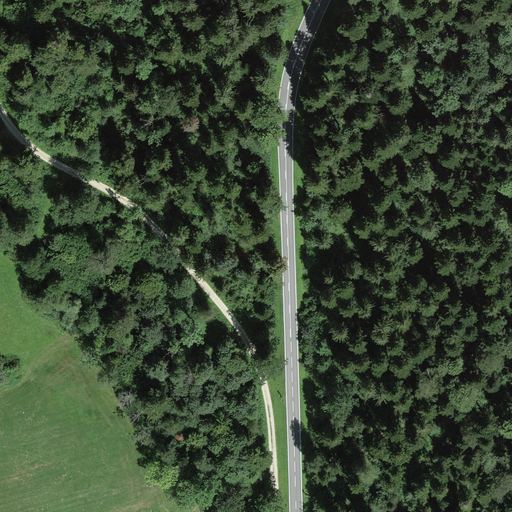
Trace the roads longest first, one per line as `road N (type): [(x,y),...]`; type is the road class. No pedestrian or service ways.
road 1 (track): [(277,511),(265,389),(245,338),(155,226),(121,196),(29,146),(0,109)]
road 2 (secondary): [(296,511),(285,120),(297,53),(320,0)]
